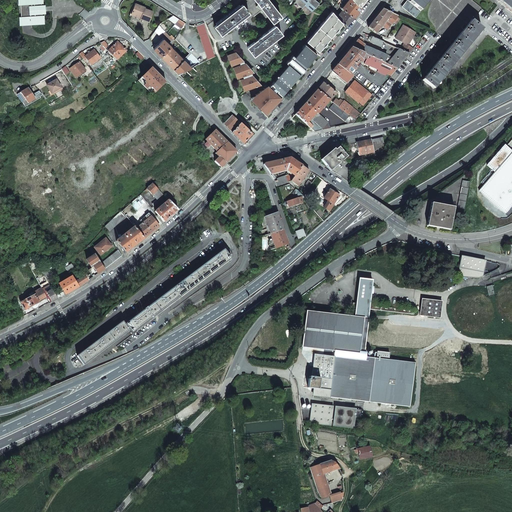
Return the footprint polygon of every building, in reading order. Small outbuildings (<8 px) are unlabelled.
[(44,0),(18,0),(19,4),(21,4),(21,15),(19,16),(19,23),(22,23),(22,24),(43,24),(43,22),(45,22),(45,15),(43,15),(43,13),(43,5),(43,3),(44,3),(44,0)] [(272,22),(280,16),(268,0),(255,0),(259,4),(262,9),(272,22)] [(295,2),(302,8),(308,0),(296,0),(296,1),(295,2)] [(301,10),(308,16),(319,3),(315,0),(308,0),(302,8),(301,10)] [(353,18),(361,7),(360,7),(358,5),(353,0),(348,0),(342,8),(343,9),(339,15),(337,17),(340,20),(343,22),(347,26),(353,18)] [(407,0),(402,7),(415,18),(429,0),(407,0)] [(429,0),(415,18),(451,45),(471,20),(481,8),(471,0),(429,0)] [(511,0),(495,0),(511,13),(511,0)] [(135,5),(132,14),(141,18),(140,19),(148,22),(152,12),(145,9),(145,8),(135,4),(135,5)] [(335,11),(340,6),(338,5),(336,4),(331,9),(337,17),(339,15),(335,11)] [(141,18),(132,14),(135,5),(134,5),(129,16),(140,21),(140,19),(141,18)] [(221,34),(248,12),(245,8),(242,5),(214,26),(221,34)] [(340,20),(337,17),(331,9),(328,5),(311,25),(327,40),(335,32),(336,33),(337,33),(338,31),(339,30),(339,29),(338,28),(343,22),(340,20)] [(368,27),(376,33),(382,25),(392,13),(383,9),(368,27)] [(392,13),(382,25),(387,29),(391,24),(392,25),(398,16),(392,13)] [(423,80),(434,89),(482,29),(471,20),(451,45),(423,80)] [(215,55),(204,22),(197,25),(209,59),(215,55)] [(253,55),(281,33),(275,25),(262,35),(257,39),(247,47),(253,55)] [(318,51),(323,46),(324,47),(325,47),(326,46),(327,44),(327,43),(326,42),(327,40),(311,25),(301,37),(318,51)] [(404,44),(401,50),(409,54),(413,49),(408,46),(415,33),(405,26),(401,32),(400,31),(395,38),(404,44)] [(162,40),(153,49),(161,57),(171,48),(168,45),(174,39),(164,29),(157,35),(162,40)] [(367,55),(384,62),(386,59),(387,57),(364,47),(365,45),(362,43),(363,41),(363,39),(360,37),(351,48),(367,55)] [(376,45),(381,47),(383,42),(378,40),(372,37),(370,41),(370,42),(376,45)] [(277,92),(281,96),(316,54),(300,40),(267,80),(271,84),(277,91),(277,92)] [(381,47),(396,54),(400,50),(387,44),(383,42),(381,47)] [(120,48),(115,43),(107,51),(116,60),(126,51),(121,47),(120,48)] [(190,54),(183,61),(171,48),(161,57),(178,74),(199,65),(190,54)] [(337,65),(350,75),(356,67),(361,60),(362,57),(365,59),(367,55),(351,48),(344,56),(337,65)] [(93,50),(85,56),(82,52),(79,55),(83,60),(85,58),(91,65),(100,58),(93,50)] [(388,65),(397,69),(409,54),(401,50),(400,50),(396,54),(390,62),(388,65)] [(235,53),(227,56),(228,58),(229,58),(231,63),(230,63),(231,66),(240,62),(239,60),(241,59),(235,53)] [(364,64),(391,76),(397,69),(388,65),(384,62),(367,55),(365,59),(365,60),(364,64)] [(85,71),(79,63),(69,69),(75,78),(85,71)] [(245,64),(233,68),(234,71),(235,70),(237,75),(236,75),(237,78),(250,73),(249,71),(250,69),(245,64)] [(336,75),(346,83),(352,76),(350,75),(337,65),(333,70),(336,74),(336,75)] [(138,80),(152,95),(166,83),(151,68),(138,80)] [(252,76),(240,80),(241,83),(242,82),(243,87),(242,87),(243,90),(257,85),(256,83),(257,82),(252,76)] [(56,93),(55,92),(60,89),(55,80),(46,85),(49,91),(48,92),(51,96),(56,93)] [(345,92),(358,103),(367,92),(354,81),(345,92)] [(317,90),(330,100),(335,94),(336,93),(323,82),(317,90)] [(279,98),(281,96),(277,92),(277,91),(271,84),(268,87),(263,89),(263,90),(259,92),(259,93),(255,95),(255,96),(251,98),(251,100),(265,113),(279,98)] [(24,106),(28,104),(40,97),(39,95),(40,94),(38,91),(31,95),(27,89),(20,93),(16,95),(24,106)] [(317,113),(318,114),(330,100),(317,90),(307,101),(306,103),(317,113)] [(334,103),(355,121),(363,111),(364,110),(361,108),(360,109),(359,108),(356,111),(344,101),(339,100),(339,101),(335,99),(333,103),(334,103)] [(295,114),(306,124),(317,113),(306,103),(295,114)] [(329,109),(348,124),(353,123),(355,121),(334,103),(332,105),(329,109)] [(306,124),(314,132),(318,131),(320,128),(322,129),(328,123),(318,114),(317,113),(306,124)] [(230,131),(238,121),(232,115),(223,124),(230,131)] [(231,134),(244,145),(252,137),(253,135),(241,124),(231,134)] [(215,130),(205,139),(204,140),(205,140),(209,145),(214,151),(213,153),(218,158),(214,161),(221,168),(236,152),(215,130)] [(370,140),(373,152),(384,145),(382,137),(370,140)] [(357,143),(360,155),(373,152),(370,140),(357,143)] [(327,166),(331,170),(347,157),(339,147),(329,155),(328,153),(321,160),(327,166)] [(495,172),(479,191),(505,214),(511,205),(511,153),(511,154),(503,147),(487,165),(495,172)] [(263,165),(270,174),(286,170),(295,176),(302,166),(290,157),(282,159),(265,163),(263,165)] [(291,181),(298,186),(309,170),(302,166),(295,176),(292,179),(291,181)] [(275,182),(276,186),(291,181),(292,179),(288,175),(277,179),(277,181),(275,182)] [(168,201),(177,211),(193,194),(178,178),(173,182),(180,190),(176,194),(173,197),(168,201)] [(457,208),(464,209),(469,182),(462,181),(457,208)] [(153,195),(158,190),(152,183),(146,188),(153,195)] [(154,205),(164,197),(158,190),(153,195),(152,195),(155,199),(151,202),(154,205)] [(324,207),(327,209),(328,208),(329,208),(330,208),(331,208),(338,196),(329,190),(324,198),(328,201),(324,207)] [(143,206),(145,202),(140,194),(137,197),(143,206)] [(143,206),(137,197),(121,211),(126,217),(128,219),(135,213),(143,206)] [(288,204),(289,207),(303,202),(301,197),(287,202),(288,204)] [(177,211),(168,201),(167,201),(154,212),(157,215),(163,222),(177,211)] [(427,226),(450,230),(454,207),(431,203),(427,226)] [(209,214),(213,211),(209,206),(205,209),(209,214)] [(105,226),(109,231),(126,217),(121,211),(105,226)] [(135,213),(128,219),(134,227),(135,229),(144,222),(135,213)] [(135,229),(143,238),(158,226),(148,213),(145,216),(147,219),(144,222),(135,229)] [(282,229),(276,213),(265,217),(270,234),(282,229)] [(143,238),(135,229),(134,227),(116,241),(123,251),(125,253),(143,238)] [(286,244),(286,240),(282,229),(270,234),(272,239),(274,244),(275,248),(286,244)] [(295,232),(298,239),(305,237),(302,229),(295,232)] [(94,248),(100,255),(111,246),(105,239),(94,248)] [(129,330),(131,333),(230,258),(223,249),(124,323),(122,321),(77,355),(84,364),(129,330)] [(100,263),(104,269),(121,256),(118,250),(100,263)] [(100,263),(94,254),(86,259),(91,267),(93,266),(97,274),(104,269),(100,263)] [(462,256),(460,276),(478,277),(482,276),(485,261),(462,256)] [(65,266),(69,273),(75,270),(71,263),(65,266)] [(54,279),(47,267),(42,271),(44,276),(48,282),(54,279)] [(76,288),(81,284),(87,280),(84,276),(74,282),(72,278),(71,276),(59,284),(65,294),(76,288)] [(314,389),(313,395),(410,407),(415,363),(365,357),(366,352),(364,352),(369,309),(414,315),(414,311),(369,305),(372,280),(359,279),(355,316),(307,311),(303,347),(334,351),(334,357),(315,355),(312,377),(310,376),(309,379),(307,388),(314,389)] [(487,287),(489,296),(495,295),(492,285),(487,287)] [(24,310),(26,309),(47,298),(41,287),(33,292),(34,294),(20,302),(24,310)] [(52,289),(51,287),(45,291),(52,301),(57,298),(52,289)] [(440,318),(442,301),(422,299),(420,315),(440,318)] [(312,404),(310,423),(331,425),(333,407),(312,404)] [(336,407),(333,425),(353,427),(355,409),(336,407)] [(365,462),(378,459),(375,448),(363,451),(365,462)] [(323,473),(332,470),(339,467),(330,459),(308,467),(315,487),(321,498),(329,495),(332,502),(341,499),(339,493),(343,491),(343,486),(329,491),(323,473)] [(334,476),(341,473),(339,467),(332,470),(334,476)] [(321,511),(326,511),(328,511),(316,501),(313,503),(317,507),(321,511)] [(308,511),(317,507),(313,503),(306,506),(307,506),(308,511)]
